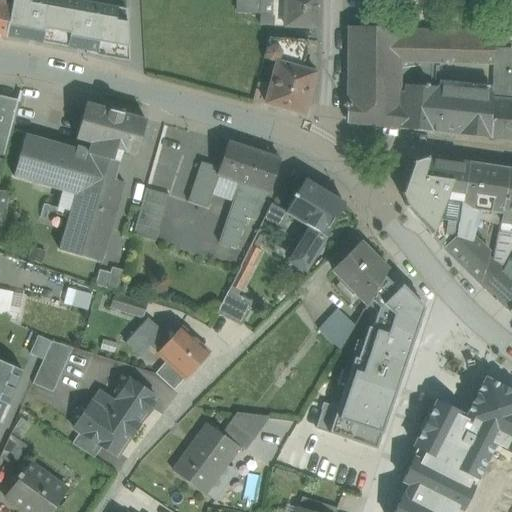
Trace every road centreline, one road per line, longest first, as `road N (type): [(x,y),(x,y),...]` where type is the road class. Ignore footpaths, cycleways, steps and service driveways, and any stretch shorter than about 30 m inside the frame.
road 1 (residential): [(100,511),(149,444),(381,213)]
road 2 (secondary): [(314,150),(187,107),(0,62)]
road 3 (residential): [(375,511),(452,294)]
road 4 (residential): [(330,161),(353,145),(383,140),(511,155)]
road 5 (residential): [(314,150),(327,117),(334,0)]
